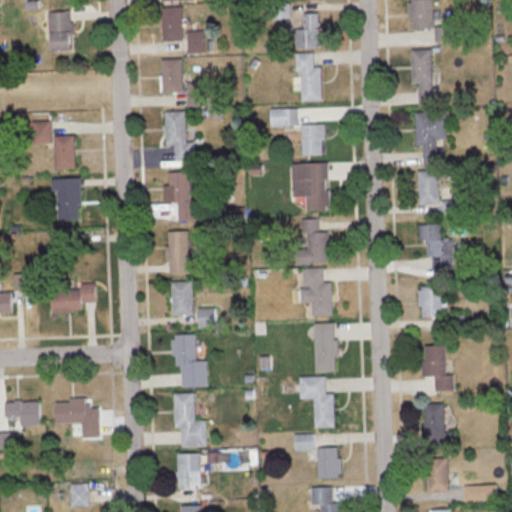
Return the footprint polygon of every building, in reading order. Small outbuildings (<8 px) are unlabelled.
[(433,0),(409,0),(411,28),(434,27),(433,0)] [(162,6),(163,39),(183,39),(183,6),(162,6)] [(51,50),(72,49),(71,10),(50,11),(51,50)] [(305,28),(295,29),(295,47),(320,46),(319,12),(304,12),(305,28)] [(436,41),(453,41),(452,26),(435,26),(436,41)] [(205,29),(188,29),(188,52),(205,51),(205,29)] [(439,104),(439,86),(433,86),(432,48),(412,49),(413,83),(419,83),(419,104),(439,104)] [(301,69),(302,100),(323,99),(322,66),(315,66),(314,51),(296,52),(297,69),(301,69)] [(183,91),(183,57),(162,58),(163,92),(183,91)] [(187,81),(187,106),(207,105),(206,81),(187,81)] [(299,107),(271,107),(271,126),(299,125),(299,107)] [(186,109),(165,110),(166,144),(175,144),(175,158),(194,158),(194,140),(187,141),(186,109)] [(417,145),(424,144),(424,165),(444,164),(444,147),(437,147),(437,138),(447,138),(447,111),(416,112),(417,145)] [(75,134),(52,135),(51,120),(32,121),(33,146),(55,145),(56,168),(76,167),(75,134)] [(326,123),(302,124),(303,155),(323,154),(323,140),(327,139),(326,123)] [(307,209),(330,209),(329,161),(293,162),(294,195),(307,195),(307,209)] [(419,203),(440,203),(439,169),(418,170),(419,203)] [(191,194),(190,170),(169,171),(170,201),(178,201),(179,219),(199,219),(198,194),(191,194)] [(79,218),(79,205),(82,205),(82,176),(52,177),(52,190),(58,189),(59,219),(79,218)] [(458,199),(441,199),(442,215),(458,214),(458,199)] [(330,262),(329,231),(320,231),(320,217),(299,218),(300,263),(330,262)] [(420,223),(420,239),(428,239),(428,255),(432,255),(433,269),(454,268),(452,237),(442,238),(442,223),(420,223)] [(190,273),(189,230),(169,230),(169,245),(166,245),(166,262),(170,262),(171,273),(190,273)] [(332,281),(325,281),(324,266),(302,267),(304,302),(312,301),(313,315),(333,314),(332,281)] [(172,280),(173,314),(194,314),(193,280),(172,280)] [(97,301),(96,282),(81,282),(81,289),(52,290),(53,311),(83,311),(82,301),(97,301)] [(422,315),(442,316),(443,286),(420,285),(419,305),(423,305),(422,315)] [(0,312),(14,312),(13,291),(0,291),(0,312)] [(198,326),(217,325),(216,306),(198,307),(198,326)] [(337,370),(336,321),(314,322),(316,371),(337,370)] [(207,359),(197,360),(196,333),(173,334),(174,365),(182,364),(182,386),(208,385),(207,359)] [(424,375),(435,375),(436,390),(454,389),(454,373),(447,374),(446,344),(423,344),(424,375)] [(335,426),(334,392),(326,393),(326,375),(300,375),(301,397),(314,397),(315,427),(335,426)] [(195,392),(175,392),(175,426),(182,426),(182,446),(207,445),(206,419),(196,419),(195,392)] [(56,422),(82,421),(83,435),(101,434),(100,406),(87,406),(87,396),(69,397),(69,401),(56,401),(56,422)] [(42,424),(41,399),(6,400),(6,416),(22,415),(23,425),(42,424)] [(445,431),(444,402),(425,403),(426,444),(457,443),(456,431),(445,431)] [(0,431),(0,448),(15,448),(14,431),(0,431)] [(296,450),(315,449),(315,432),(295,433),(296,450)] [(319,477),(341,476),(339,446),(317,446),(319,477)] [(177,452),(178,487),(202,486),(201,452),(177,452)] [(448,457),(428,458),(428,490),(449,490),(448,457)] [(90,482),(71,482),(72,505),(90,505),(90,482)] [(497,498),(496,483),(464,484),(464,500),(497,498)] [(341,511),(341,501),(334,502),(333,486),(311,486),(312,503),(321,503),(321,511),(341,511)]
